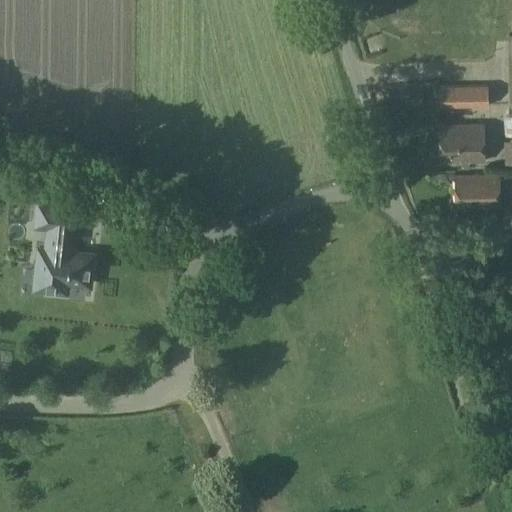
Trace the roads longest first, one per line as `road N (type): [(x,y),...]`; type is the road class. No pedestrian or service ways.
road 1 (unclassified): [(415,239),(502,511)]
road 2 (unclassified): [(415,239),(335,0)]
